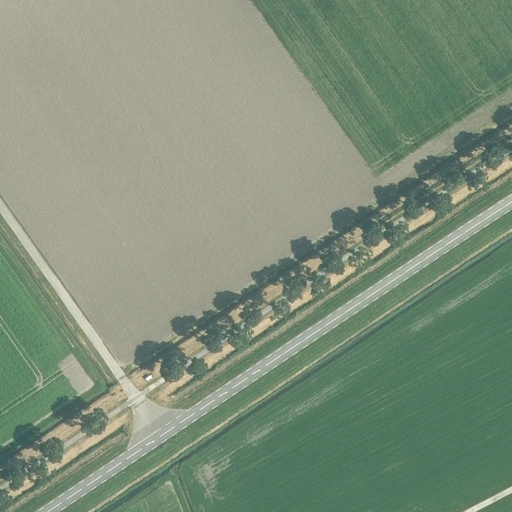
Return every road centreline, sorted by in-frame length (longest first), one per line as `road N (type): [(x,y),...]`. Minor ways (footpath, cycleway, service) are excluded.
road 1 (secondary): [(47,511),(511,204)]
road 2 (track): [(0,202),(159,437)]
